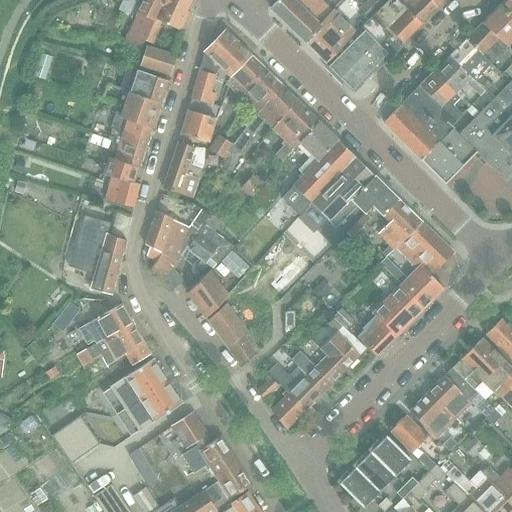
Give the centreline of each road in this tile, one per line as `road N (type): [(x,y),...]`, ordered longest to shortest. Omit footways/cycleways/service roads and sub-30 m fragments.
road 1 (residential): [(216,0),(173,108),(127,281)]
road 2 (tertiary): [(301,457),(497,256)]
road 3 (residential): [(127,281),(280,511)]
road 4 (residential): [(301,457),(167,298),(127,281)]
road 5 (tertiary): [(497,256),(358,118)]
road 6 (residential): [(358,118),(473,0)]
road 7 (tertiary): [(358,118),(255,18)]
